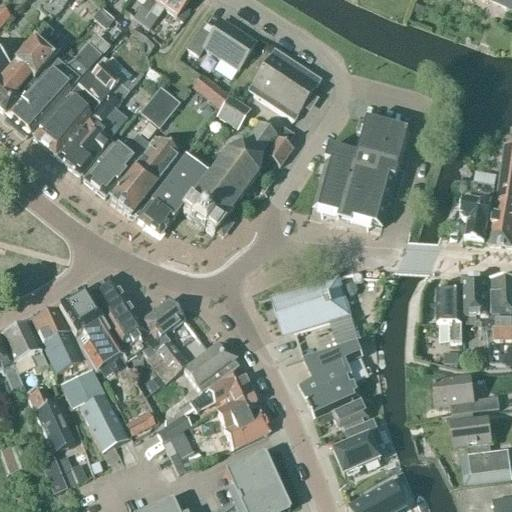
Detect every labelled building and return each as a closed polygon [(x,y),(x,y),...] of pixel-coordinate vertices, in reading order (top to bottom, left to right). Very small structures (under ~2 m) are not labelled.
[(47,0),(61,12),(71,0),(47,0)] [(155,8),(161,0),(144,0),(147,2),(144,7),(140,11),(148,17),(151,14),(155,8)] [(161,0),(155,8),(151,14),(148,17),(156,23),(163,14),(175,22),(191,0),(161,0)] [(511,0),(482,0),(511,14),(511,13),(511,0)] [(140,29),(148,17),(140,11),(132,23),(140,29)] [(0,30),(8,22),(0,14),(0,30)] [(148,17),(140,29),(148,35),(156,23),(148,17)] [(254,48),(220,26),(213,36),(202,28),(185,53),(197,61),(202,54),(223,67),(216,77),(229,85),(235,75),(254,48)] [(9,70),(0,80),(0,116),(3,119),(33,84),(58,54),(46,43),(51,37),(44,31),(27,50),(9,70)] [(28,140),(107,52),(94,40),(73,65),(63,71),(54,64),(5,121),(28,140)] [(306,112),(312,104),(308,102),(319,85),(273,55),(246,96),(292,126),(303,110),(306,112)] [(0,80),(9,70),(0,61),(0,80)] [(86,81),(31,142),(54,162),(79,183),(111,145),(109,144),(126,124),(115,115),(119,109),(144,80),(140,77),(135,82),(111,61),(108,65),(107,64),(89,83),(86,81)] [(217,114),(227,101),(201,80),(190,93),(217,114)] [(158,134),(159,133),(177,109),(158,94),(139,119),(158,134)] [(236,135),(243,123),(245,111),(228,100),(214,121),(236,135)] [(382,232),(408,138),(367,126),(357,160),(329,152),(325,167),(326,167),(315,209),(326,212),(324,219),(359,229),(360,226),(382,232)] [(212,240),(214,236),(255,183),(256,181),(257,169),(275,142),(274,141),(257,129),(240,152),(224,159),(181,217),(212,240)] [(291,141),(280,133),(274,141),(275,142),(257,169),(268,177),(275,169),(278,172),(291,154),(285,149),(291,141)] [(133,168),(147,149),(136,140),(122,157),(111,148),(81,184),(104,203),(133,168)] [(131,223),(134,222),(144,208),(141,206),(177,159),(156,143),(107,205),(128,222),(131,223)] [(511,252),(511,150),(502,150),(487,250),(511,252)] [(157,242),(159,240),(205,178),(182,161),(135,225),(157,242)] [(488,223),(494,195),(472,190),(469,205),(467,204),(461,208),(459,220),(464,226),(467,227),(464,246),(484,250),(488,223)] [(358,277),(352,279),(355,289),(361,287),(363,284),(362,279),(358,277)] [(175,355),(163,340),(183,326),(167,305),(138,327),(109,282),(82,299),(119,358),(125,367),(140,357),(164,388),(182,375),(187,371),(175,355)] [(271,303),(282,342),(350,321),(338,283),(271,303)] [(488,324),(487,284),(461,283),(461,322),(477,322),(478,328),(481,328),(481,337),(492,336),(493,348),(489,348),(488,369),(506,369),(506,363),(511,363),(511,349),(511,348),(511,284),(490,284),(491,324),(488,324)] [(460,349),(460,297),(437,296),(436,300),(436,330),(444,330),(444,348),(460,349)] [(120,362),(82,299),(56,315),(74,343),(81,339),(88,351),(81,355),(95,378),(120,362)] [(68,341),(56,315),(30,327),(55,380),(84,365),(70,340),(68,341)] [(47,373),(26,328),(0,340),(13,369),(28,363),(35,379),(47,373)] [(187,371),(206,357),(194,341),(175,355),(187,371)] [(23,396),(0,342),(0,375),(2,379),(4,378),(14,401),(23,396)] [(314,425),(359,403),(351,384),(345,368),(361,361),(356,346),(302,363),(312,383),(298,392),(305,405),(314,425)] [(200,400),(237,372),(232,365),(234,364),(224,351),(216,350),(206,357),(187,371),(182,375),(200,399),(200,400)] [(229,405),(247,394),(237,372),(200,400),(200,399),(188,408),(195,418),(212,406),(213,408),(225,401),(228,407),(230,406),(229,405)] [(101,458),(125,445),(126,445),(113,419),(90,376),(60,391),(72,415),(78,412),(101,458)] [(473,418),(471,408),(472,407),(469,384),(433,388),(436,412),(450,410),(451,421),(472,418),(473,418)] [(50,408),(48,405),(42,391),(24,399),(37,429),(39,428),(33,415),(50,408)] [(230,406),(228,407),(215,414),(224,432),(258,417),(247,394),(229,405),(230,406)] [(39,428),(37,429),(50,458),(62,453),(73,448),(53,403),(48,405),(50,408),(33,415),(39,428)] [(364,428),(362,423),(367,421),(359,405),(318,425),(322,431),(334,425),(339,433),(343,431),(345,436),(364,428)] [(127,421),(131,434),(156,426),(152,414),(127,421)] [(231,455),(268,438),(258,418),(224,433),(225,435),(223,436),(231,455)] [(472,418),(451,421),(452,429),(473,426),(472,418)] [(168,443),(190,431),(183,420),(155,438),(161,448),(168,443)] [(490,458),(488,448),(490,448),(487,424),(473,426),(452,429),(450,429),(454,453),(466,451),(467,460),(460,461),(464,493),(511,486),(507,456),(490,458)] [(343,480),(380,465),(375,453),(384,450),(373,425),(344,437),(349,449),(333,456),(343,480)] [(163,449),(169,462),(183,456),(177,443),(163,449)] [(50,458),(65,493),(86,484),(79,469),(71,472),(62,453),(50,458)] [(65,495),(48,456),(36,462),(52,500),(65,495)] [(177,479),(191,473),(183,456),(169,462),(177,479)] [(238,511),(287,511),(263,459),(223,477),(238,511)] [(97,466),(90,469),(94,479),(101,476),(97,466)] [(353,511),(388,511),(386,508),(402,498),(395,478),(360,499),(364,506),(353,511)] [(511,511),(511,503),(493,506),(493,511),(511,511)]
